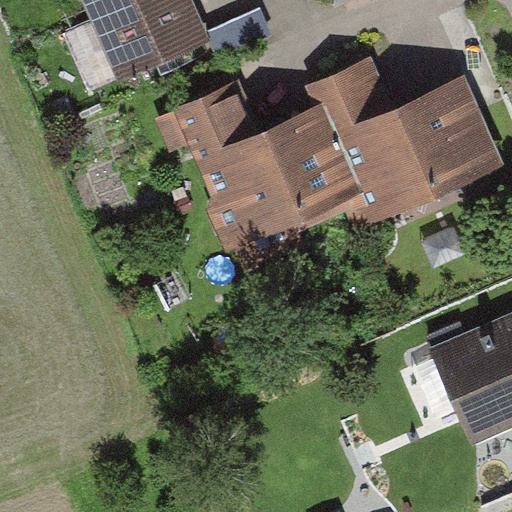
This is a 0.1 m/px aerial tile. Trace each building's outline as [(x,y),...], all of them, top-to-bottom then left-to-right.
[(188,0),(80,0),(114,79),(205,41),(189,2),(188,0)] [(327,105),(374,218),(503,167),(464,74),(404,99),(386,56),(321,83),(327,105)] [(181,110),(248,270),(374,218),(327,105),(273,128),(253,80),(181,110)] [(511,301),(429,341),(476,439),(511,422),(511,301)] [(318,506),(318,511),(378,511),(376,496),(318,506)]
